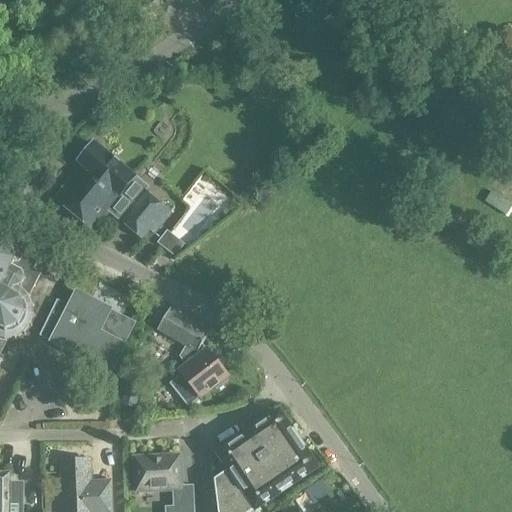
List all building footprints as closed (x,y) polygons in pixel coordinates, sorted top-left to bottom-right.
[(141,0),(149,9),(161,0),(141,0)] [(135,179),(135,178),(94,145),(79,164),(84,168),(56,201),(92,232),(109,212),(143,240),(167,211),(145,192),(133,207),(120,197),(135,179)] [(0,365),(1,364),(3,363),(3,362),(1,362),(3,359),(0,357),(0,355),(6,343),(7,343),(7,341),(15,339),(15,341),(17,341),(16,338),(20,336),(23,334),(25,336),(26,335),(24,333),(29,327),(31,328),(32,326),(30,325),(32,318),(35,318),(35,316),(33,316),(32,308),(34,307),(34,305),(31,306),(28,299),(31,297),(30,295),(41,274),(33,270),(38,261),(39,261),(38,260),(26,254),(26,253),(13,246),(13,247),(12,245),(9,247),(0,243),(0,365)] [(69,307),(57,301),(39,336),(75,355),(74,357),(83,362),(84,360),(111,374),(125,346),(124,346),(136,324),(76,293),(69,307)] [(202,347),(210,334),(171,310),(159,329),(187,347),(180,358),(187,367),(180,373),(182,376),(171,386),(188,407),(200,398),(201,399),(215,388),(218,391),(228,383),(225,379),(227,378),(207,351),(206,352),(202,347)] [(122,406),(134,409),(140,387),(128,384),(122,406)] [(253,511),(317,469),(301,445),(280,414),(241,440),(218,455),(229,471),(214,481),(218,511),(253,511)] [(183,491),(181,456),(135,459),(137,493),(183,491)] [(91,462),(61,463),(63,504),(58,504),(58,511),(112,511),(111,482),(91,483),(91,462)] [(10,477),(0,477),(0,511),(22,511),(22,487),(10,487),(10,477)]
